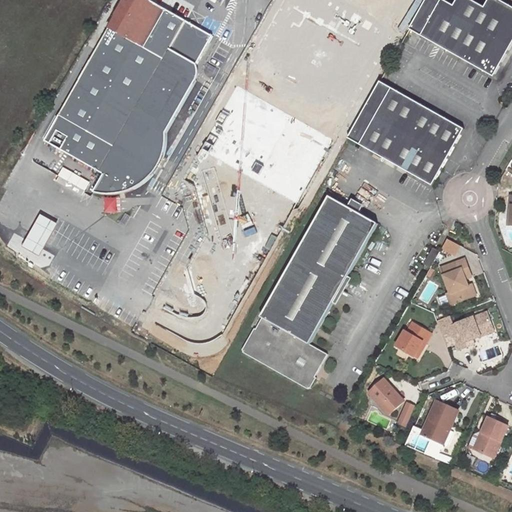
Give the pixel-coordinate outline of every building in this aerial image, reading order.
[(390,36),(327,0),(286,0),(203,147),(299,199),(390,36)] [(426,0),(409,31),(494,79),(511,46),(511,8),(496,0),(489,0),(485,9),(469,0),(457,0),(454,7),(441,0),(426,0)] [(347,140),(432,188),(464,132),(379,83),(347,140)] [(242,352),(307,389),(308,388),(309,389),(315,378),(314,377),(327,355),(309,345),(376,225),(357,214),(346,208),(328,198),(260,318),(262,319),(255,330),(254,329),(241,351),(242,351),(242,352)] [(346,208),(357,214),(362,206),(350,200),(346,208)] [(58,217),(34,262),(88,291),(112,245),(58,217)] [(434,248),(424,265),(431,269),(440,252),(434,248)] [(441,269),(454,303),(471,296),(472,296),(468,287),(465,279),(462,271),(468,268),(464,260),(441,269)] [(471,277),(468,268),(462,271),(465,279),(471,277)] [(465,343),(473,341),(473,340),(481,337),(480,335),(493,329),(487,313),(451,328),(460,351),(467,348),(465,343)] [(415,356),(423,342),(426,344),(431,334),(412,323),(411,326),(409,325),(396,346),(415,357),(415,356)] [(423,342),(415,356),(417,358),(426,344),(423,342)] [(370,393),(390,415),(405,402),(385,379),(370,393)] [(436,401),(422,435),(439,443),(447,424),(452,426),(458,411),(436,401)] [(409,403),(403,414),(411,418),(416,406),(409,403)] [(406,427),(411,418),(403,414),(399,424),(406,427)] [(496,459),(509,426),(488,417),(482,433),(486,434),(478,452),(496,459)] [(447,424),(439,443),(444,445),(452,426),(447,424)] [(482,433),(475,450),(478,452),(486,434),(482,433)]
